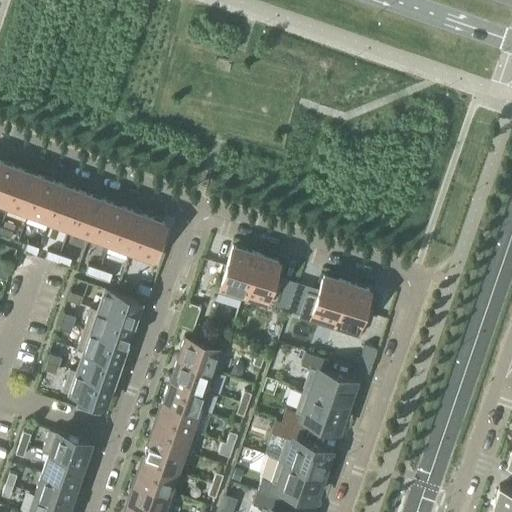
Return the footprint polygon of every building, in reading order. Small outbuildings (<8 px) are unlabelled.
[(0,163),(0,199),(8,203),(21,168),(1,161),(0,163)] [(8,203),(29,210),(41,176),(21,168),(8,203)] [(29,210),(49,218),(62,184),(41,176),(29,210)] [(49,218),(69,225),(82,191),(62,184),(49,218)] [(69,225),(89,233),(102,199),(82,191),(69,225)] [(89,233),(110,240),(122,206),(102,199),(89,233)] [(110,240),(130,248),(143,214),(122,206),(110,240)] [(143,214),(130,248),(151,256),(164,222),(143,214)] [(0,225),(0,234),(9,238),(12,229),(0,225)] [(23,250),(36,254),(38,246),(26,242),(23,250)] [(241,298),(243,291),(255,252),(245,248),(245,247),(236,244),(235,245),(232,244),(218,291),(241,298)] [(44,257),(56,261),(59,253),(47,249),(44,257)] [(274,305),(287,309),(294,286),(271,279),(278,259),(255,252),(243,291),(276,301),(274,305)] [(59,253),(56,261),(68,266),(71,257),(59,253)] [(0,258),(0,267),(8,270),(11,262),(0,258)] [(85,272),(97,276),(99,268),(87,264),(85,272)] [(8,270),(0,267),(0,276),(5,278),(8,270)] [(99,268),(97,276),(108,280),(111,272),(99,268)] [(298,316),(331,327),(346,281),(323,273),(317,293),(294,286),(287,309),(299,313),(298,316)] [(136,290),(148,294),(151,286),(139,281),(136,290)] [(346,281),(331,327),(358,335),(366,311),(362,309),(369,288),(365,287),(366,286),(356,282),(356,284),(346,281)] [(105,288),(98,309),(97,309),(132,321),(139,300),(105,288)] [(70,291),(67,299),(79,303),(82,295),(70,291)] [(180,325),(193,329),(200,306),(188,302),(180,325)] [(90,306),(83,327),(125,342),(132,321),(97,309),(98,309),(90,306)] [(63,311),(60,319),(72,324),(75,316),(63,311)] [(72,324),(60,319),(57,328),(70,332),(72,324)] [(76,348),(83,351),(83,350),(117,362),(125,342),(83,327),(76,348)] [(184,335),(177,356),(218,371),(225,349),(184,335)] [(356,366),(368,371),(376,348),(364,344),(356,366)] [(83,351),(77,370),(76,371),(110,382),(117,362),(83,350),(83,351)] [(310,366),(302,388),(346,403),(354,381),(323,370),(328,358),(305,350),(300,363),(310,366)] [(49,352),(46,360),(58,364),(61,356),(49,352)] [(260,366),(264,355),(256,352),(252,363),(260,366)] [(177,356),(170,377),(211,391),(218,371),(177,356)] [(58,364),(46,360),(43,368),(55,373),(58,364)] [(76,371),(77,370),(69,367),(61,389),(103,404),(110,382),(76,371)] [(170,377),(162,397),(197,409),(197,410),(203,413),(211,391),(170,377)] [(285,407),(281,420),(303,428),(308,415),(338,426),(346,403),(302,388),(295,410),(285,407)] [(243,390),(239,401),(247,404),(251,392),(243,390)] [(162,397),(155,418),(190,430),(190,429),(197,410),(197,409),(162,397)] [(247,404),(239,401),(235,412),(243,415),(247,404)] [(155,418),(148,438),(183,450),(183,451),(189,453),(197,431),(190,429),(190,430),(155,418)] [(286,436),(278,458),(322,473),(329,451),(299,440),(303,428),(281,420),(275,418),(271,431),(286,436)] [(41,450),(48,453),(48,452),(83,464),(90,442),(49,428),(41,450)] [(23,430),(19,442),(27,444),(30,433),(23,430)] [(229,430),(225,442),(233,444),(237,433),(229,430)] [(148,438),(141,459),(176,470),(183,451),(183,450),(148,438)] [(225,442),(222,440),(218,452),(229,456),(233,444),(225,442)] [(27,444),(19,442),(15,453),(23,456),(27,444)] [(48,453),(41,472),(76,484),(83,464),(48,452),(48,453)] [(261,476),(257,490),(279,498),(284,485),(314,496),(322,473),(278,458),(271,480),(261,476)] [(141,459),(134,479),(169,491),(169,490),(176,470),(141,459)] [(9,471),(5,483),(12,485),(16,474),(9,471)] [(215,471),(211,483),(219,485),(223,474),(215,471)] [(41,472),(34,493),(69,504),(76,484),(41,472)] [(134,479),(127,499),(163,511),(169,511),(176,492),(169,490),(169,491),(134,479)] [(12,485),(5,483),(1,494),(9,497),(12,485)] [(219,485),(211,483),(207,494),(215,497),(219,485)] [(511,511),(511,489),(499,485),(491,507),(505,511),(511,511)] [(261,506),(259,511),(280,511),(275,510),(279,498),(257,490),(252,503),(261,506)] [(34,493),(27,511),(65,511),(69,504),(34,493)] [(163,511),(127,499),(122,511),(163,511)]
